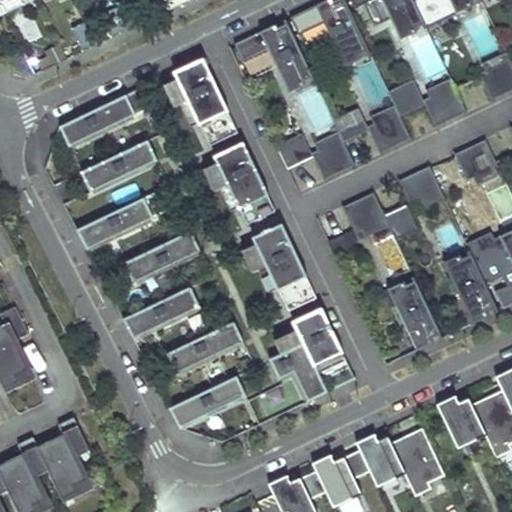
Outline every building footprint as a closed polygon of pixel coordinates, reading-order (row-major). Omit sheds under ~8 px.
[(164,0),(169,11),(191,1),(190,0),(164,0)] [(333,0),(327,0),(290,18),(299,35),(324,24),(337,52),(342,50),(347,60),(350,59),(352,64),(361,59),(359,54),(368,50),(344,0),(337,0),(334,2),(333,0)] [(350,0),(354,9),(373,0),(381,0),(393,25),(398,23),(403,34),(406,32),(408,37),(417,33),(415,28),(425,23),(413,0),(350,0)] [(455,0),(449,0),(456,14),(464,11),(461,6),(459,7),(455,0)] [(455,0),(459,7),(461,6),(464,11),(473,7),(470,2),(473,0),(455,0)] [(134,1),(118,8),(129,31),(144,23),(134,1)] [(111,39),(129,31),(118,8),(100,17),(111,39)] [(482,15),(465,23),(480,56),(497,48),(482,15)] [(82,53),(98,45),(87,22),(71,30),(82,53)] [(277,24),(235,44),(237,49),(243,62),(268,50),(281,78),(286,76),(291,86),(294,85),(297,90),(306,85),(303,81),(313,76),(288,23),(283,26),(278,28),(277,24)] [(398,23),(393,25),(400,41),(408,37),(406,32),(403,34),(398,23)] [(430,36),(412,44),(429,80),(447,71),(430,36)] [(66,59),(60,48),(47,55),(52,65),(66,59)] [(342,50),(337,52),(344,67),(352,64),(350,59),(347,60),(342,50)] [(492,102),(511,92),(511,64),(507,53),(482,65),(485,72),(480,75),(481,79),(492,102)] [(239,132),(204,58),(176,72),(179,78),(189,100),(211,146),(239,132)] [(374,62),(356,71),(373,107),(391,98),(374,62)] [(286,76),(281,78),(289,93),(297,90),(294,85),(291,86),(286,76)] [(189,100),(179,78),(164,85),(175,107),(189,100)] [(436,128),(467,114),(456,91),(451,80),(426,92),(429,99),(424,101),(426,106),(436,128)] [(415,82),(389,94),(391,98),(395,106),(401,117),(426,106),(424,101),(415,82)] [(69,147),(152,108),(142,88),(123,97),(60,127),(69,147)] [(318,89),(301,97),(318,132),(335,124),(318,89)] [(401,117),(395,106),(370,118),(373,125),(368,128),(370,132),(381,154),(411,140),(401,117)] [(359,108),(333,119),(335,124),(339,132),(345,143),(370,132),(368,128),(359,108)] [(135,142),(152,133),(144,118),(127,126),(135,142)] [(317,152),(312,154),(314,157),(325,181),(356,167),(345,143),(339,132),(314,145),(317,152)] [(303,134),(277,145),(288,169),(314,157),(312,154),(303,134)] [(91,193),(157,158),(147,138),(81,173),(91,193)] [(476,185),(501,173),(498,166),(485,139),(454,153),(467,180),(472,178),(476,185)] [(276,211),(244,144),(217,156),(219,162),(230,185),(248,224),(276,211)] [(230,185),(219,162),(205,169),(215,191),(230,185)] [(420,211),(445,200),(441,191),(429,165),(398,180),(411,207),(417,204),(420,211)] [(112,189),(116,203),(142,195),(137,181),(112,189)] [(511,195),(505,181),(487,190),(504,225),(511,220),(511,195)] [(111,239),(168,209),(158,189),(77,231),(87,251),(111,239)] [(364,238),(390,226),(385,216),(373,192),(343,206),(355,233),(361,231),(364,238)] [(418,230),(406,206),(385,216),(390,226),(396,240),(418,230)] [(470,234),(485,232),(481,211),(467,213),(470,234)] [(318,298),(283,225),(255,238),(257,244),(268,266),(290,311),(318,298)] [(451,225),(439,231),(449,252),(462,246),(451,225)] [(134,283),(200,249),(190,229),(181,233),(123,263),(134,283)] [(511,283),(495,292),(503,310),(511,305),(511,230),(507,233),(509,238),(507,239),(511,250),(507,252),(511,263),(511,283)] [(499,236),(507,252),(511,250),(507,239),(509,238),(507,233),(499,236)] [(393,234),(375,243),(393,277),(410,269),(393,234)] [(268,266),(257,244),(243,250),(254,273),(268,266)] [(451,279),(464,307),(473,324),(489,317),(487,313),(492,310),(497,308),(472,256),(463,260),(460,255),(451,259),(453,264),(451,266),(456,276),(451,279)] [(443,263),(451,279),(456,276),(451,266),(453,264),(451,259),(443,263)] [(395,305),(408,333),(417,351),(433,343),(431,339),(436,337),(441,334),(416,282),(407,287),(404,281),(395,286),(398,291),(395,292),(400,303),(395,305)] [(153,329),(204,303),(194,283),(123,320),(134,340),(153,329)] [(388,289),(395,305),(400,303),(395,292),(398,291),(395,286),(388,289)] [(0,380),(4,388),(19,380),(16,373),(27,368),(14,341),(28,334),(15,306),(0,313),(0,316),(4,324),(0,326),(0,380)] [(356,379),(323,309),(295,322),(304,343),(281,354),(269,360),(279,380),(294,373),(308,402),(356,379)] [(177,374),(243,339),(232,320),(217,327),(166,354),(177,374)] [(304,343),(295,322),(271,333),(281,354),(304,343)] [(220,362),(202,373),(209,384),(227,373),(220,362)] [(19,380),(4,388),(6,392),(33,379),(27,368),(16,373),(19,380)] [(511,370),(495,379),(499,386),(501,392),(511,412),(511,370)] [(179,429),(246,394),(235,374),(169,408),(179,429)] [(511,412),(501,392),(471,406),(486,438),(496,461),(511,453),(511,449),(511,447),(511,446),(511,412)] [(458,405),(455,398),(436,407),(440,414),(458,452),(486,438),(471,406),(468,400),(458,405)] [(0,511),(0,494),(7,491),(17,511),(32,511),(36,510),(33,503),(44,498),(35,478),(48,471),(61,498),(77,491),(74,484),(85,478),(75,458),(89,452),(73,418),(57,425),(62,436),(45,444),(49,450),(40,454),(37,448),(32,437),(16,445),(21,455),(5,463),(8,470),(0,473),(0,511)] [(422,430),(390,445),(404,476),(415,499),(432,490),(429,484),(444,477),(422,430)] [(377,490),(404,476),(390,445),(387,439),(377,443),(374,436),(356,445),(359,452),(369,474),(377,490)] [(45,444),(37,448),(40,454),(49,450),(45,444)] [(347,458),(358,479),(369,474),(359,452),(347,458)] [(358,479),(347,458),(335,464),(331,457),(312,466),(315,473),(325,494),(333,511),(365,496),(358,479)] [(304,479),(314,500),(325,494),(315,473),(304,479)] [(63,503),(90,490),(85,478),(74,484),(77,491),(61,498),(63,503)] [(319,511),(314,500),(304,479),(291,484),(288,478),(284,479),(268,487),(280,511),(319,511)] [(43,511),(50,509),(44,498),(33,503),(36,510),(32,511),(43,511)]
